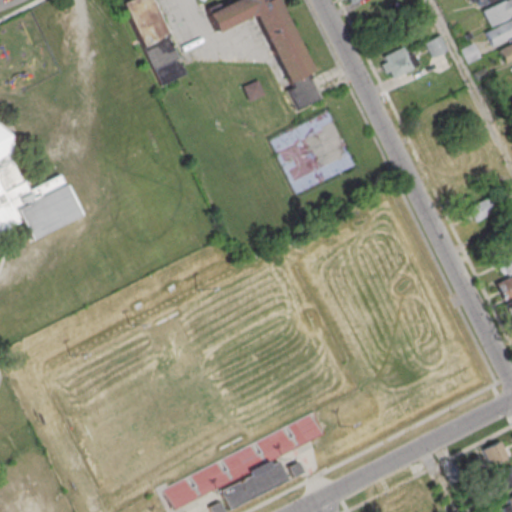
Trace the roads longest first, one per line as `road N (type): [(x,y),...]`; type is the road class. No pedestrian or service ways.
road 1 (residential): [(511,381),(319,0)]
road 2 (residential): [(511,403),(295,511)]
